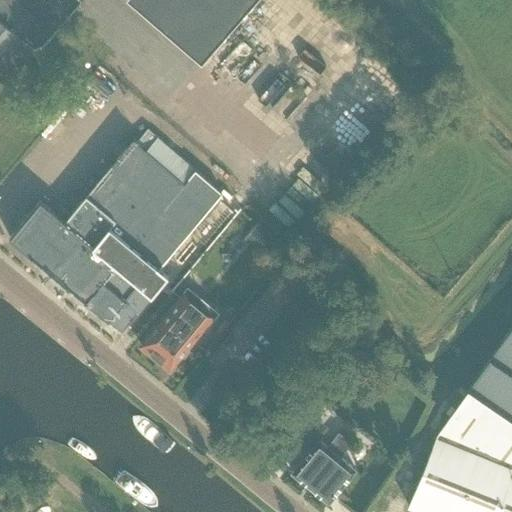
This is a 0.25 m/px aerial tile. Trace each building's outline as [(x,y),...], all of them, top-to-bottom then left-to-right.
[(0,0),(0,89),(36,48),(44,45),(82,0),(0,0)] [(133,0),(204,60),(255,0),(133,0)] [(41,201),(10,236),(122,329),(168,275),(161,269),(223,193),(158,136),(146,150),(133,140),(63,220),(41,201)] [(256,269),(265,277),(288,250),(257,223),(244,238),(266,257),(256,269)] [(164,317),(141,345),(169,369),(210,320),(213,317),(184,293),(164,317)] [(511,511),(511,324),(464,393),(456,387),(447,400),(455,406),(454,408),(436,434),(409,507),(421,511),(511,511)] [(303,443),(310,449),(292,472),(328,501),(354,468),(340,457),(351,443),(339,434),(328,447),(319,440),(329,427),(310,412),(289,438),(300,447),(303,443)]
